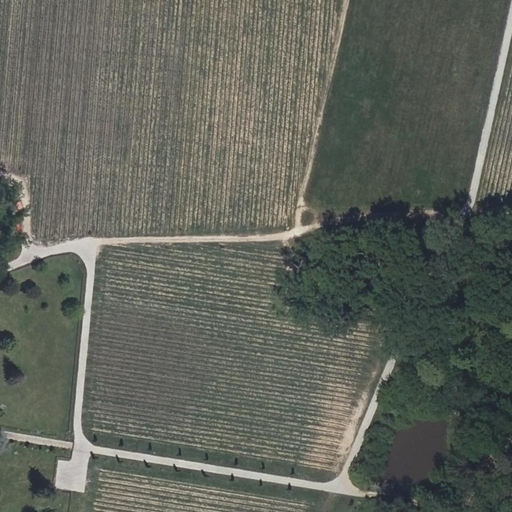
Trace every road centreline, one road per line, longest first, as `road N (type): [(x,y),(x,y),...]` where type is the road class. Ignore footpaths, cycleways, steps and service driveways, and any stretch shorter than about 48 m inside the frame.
road 1 (track): [(0,271),(59,244),(85,247),(91,268),(77,423),(91,450),(373,495)]
road 2 (track): [(344,491),(402,343)]
